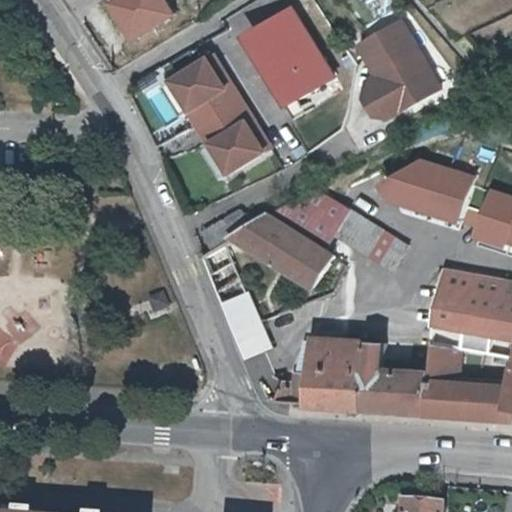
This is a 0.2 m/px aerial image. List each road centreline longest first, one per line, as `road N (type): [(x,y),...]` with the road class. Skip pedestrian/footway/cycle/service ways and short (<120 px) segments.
road 1 (residential): [(242,436),(135,148),(43,0)]
road 2 (secondary): [(215,433),(0,413)]
road 3 (residential): [(0,498),(202,511)]
road 4 (primary): [(333,462),(378,446),(511,456)]
